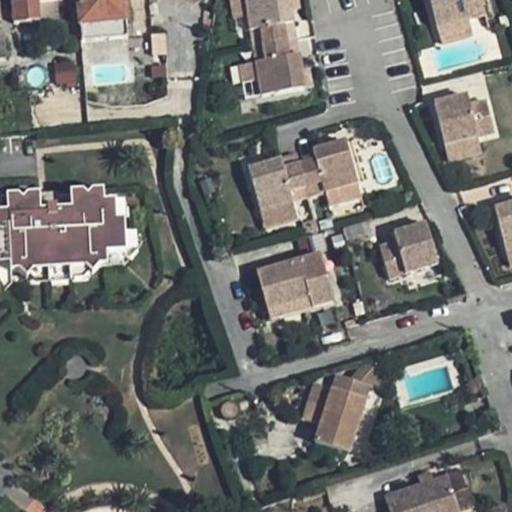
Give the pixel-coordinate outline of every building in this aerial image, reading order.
[(41,5),(57,3),(56,0),(79,0),(82,26),(129,22),(126,0),(12,0),(13,8),(41,5)] [(240,35),(253,33),(246,0),(236,0),(234,0),(240,35)] [(263,31),(266,47),(291,42),(300,40),(295,12),(292,0),(246,0),(253,33),(263,31)] [(300,0),(292,0),(295,12),(303,10),(300,0)] [(473,24),(487,21),(482,0),(430,0),(438,33),(473,24)] [(41,5),(13,8),(16,25),(44,22),(41,5)] [(473,24),(438,33),(442,48),(476,40),(473,24)] [(294,57),(303,55),(300,40),(291,42),(294,57)] [(266,47),(256,49),(259,62),(266,99),(309,90),(306,69),(303,55),(294,57),(291,42),(266,47)] [(266,99),(259,62),(244,66),(251,101),(266,99)] [(316,89),(312,68),(306,69),(309,90),(316,89)] [(438,106),(448,148),(496,136),(489,104),(471,108),(469,98),(438,106)] [(308,189),(310,198),(328,193),(360,184),(350,145),(316,154),(319,163),(302,167),(308,189)] [(291,193),(308,189),(302,167),(300,158),(284,162),(251,171),(261,211),(293,203),(291,193)] [(360,184),(328,193),(331,205),(363,197),(360,184)] [(118,222),(117,203),(108,203),(107,191),(96,191),(92,196),(87,192),(72,193),(72,199),(58,200),(59,204),(44,205),(43,194),(32,195),(27,200),(22,196),(1,198),(2,205),(0,204),(0,253),(11,252),(12,265),(12,272),(20,272),(29,280),(31,278),(36,271),(86,268),(92,273),(93,275),(99,268),(110,267),(109,255),(128,253),(128,244),(126,222),(118,222)] [(118,222),(126,222),(125,202),(117,203),(118,222)] [(293,203),(261,211),(265,227),(297,220),(293,203)] [(511,211),(498,216),(509,254),(511,252),(511,211)] [(384,253),(393,284),(441,269),(428,228),(396,238),(398,247),(384,253)] [(109,255),(110,267),(128,266),(144,249),(144,243),(128,244),(128,253),(109,255)] [(0,265),(12,265),(11,252),(0,253),(0,265)] [(331,305),(318,259),(292,265),(268,272),(256,275),(269,322),(331,305)] [(36,271),(31,278),(36,283),(87,279),(92,273),(86,268),(36,271)] [(373,359),(354,382),(373,388),(387,370),(373,359)] [(317,386),(304,424),(322,429),(317,446),(349,457),(373,388),(354,382),(339,377),(334,392),(317,386)] [(430,475),(419,479),(421,487),(432,483),(430,475)] [(456,511),(447,479),(432,483),(421,487),(385,498),(389,511),(456,511)]
